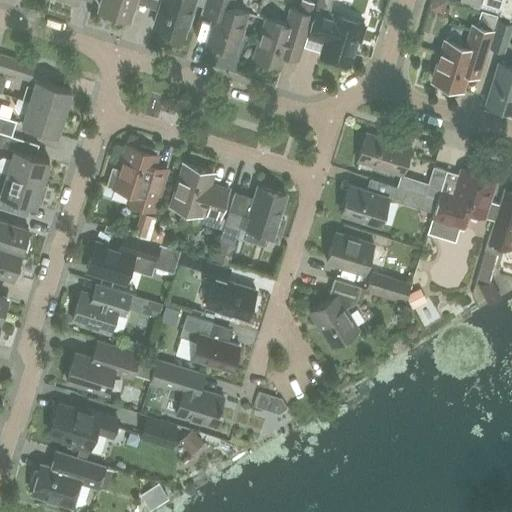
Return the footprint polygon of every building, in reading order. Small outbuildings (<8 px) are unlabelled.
[(128,16),(132,0),(101,0),(99,7),(128,16)] [(167,32),(170,29),(183,33),(193,0),(161,0),(154,24),(157,25),(158,29),(160,32),(164,33),(167,32)] [(234,49),(246,11),(230,6),(231,0),(207,0),(204,12),(215,15),(207,41),(234,49)] [(500,9),(502,0),(480,0),(480,3),(500,9)] [(297,59),(311,14),(290,7),(285,23),(265,17),(253,55),(280,64),(283,55),(297,59)] [(360,40),(364,24),(361,23),(362,21),(333,13),(333,14),(315,9),(308,34),(325,40),(320,54),(349,63),(356,39),(360,40)] [(503,50),(511,23),(498,19),(490,46),(503,50)] [(461,88),(466,73),(477,77),(492,30),(472,24),(465,45),(445,39),(432,79),(461,88)] [(0,69),(29,78),(34,63),(0,52),(0,69)] [(511,110),(511,65),(499,61),(486,102),(511,110)] [(35,78),(28,100),(64,112),(71,89),(35,78)] [(57,134),(64,112),(28,100),(17,96),(14,105),(19,112),(24,114),(21,122),(57,134)] [(16,120),(0,114),(0,131),(11,135),(16,120)] [(0,144),(9,147),(13,135),(11,135),(0,131),(0,144)] [(402,173),(410,146),(366,132),(357,159),(402,173)] [(154,163),(157,153),(153,152),(154,148),(140,144),(139,148),(126,144),(119,169),(112,167),(107,184),(131,191),(128,202),(153,209),(167,167),(154,163)] [(0,156),(0,169),(42,182),(49,159),(13,148),(10,158),(3,155),(0,156)] [(220,215),(228,188),(209,182),(212,171),(184,162),(171,204),(199,213),(201,209),(220,215)] [(437,198),(440,189),(446,169),(433,165),(424,194),(437,198)] [(453,193),(440,189),(437,198),(428,226),(431,232),(451,238),(454,236),(459,220),(463,222),(467,210),(484,215),(495,179),(484,176),(480,169),(473,172),(460,168),(453,193)] [(42,182),(0,169),(0,193),(35,205),(36,202),(41,203),(47,184),(42,182)] [(379,224),(388,195),(350,183),(341,212),(379,224)] [(244,209),(242,213),(243,214),(240,223),(268,232),(266,237),(277,240),(284,218),(278,216),(285,193),(258,185),(250,211),(244,209)] [(429,210),(433,197),(397,185),(393,199),(429,210)] [(511,189),(504,187),(484,248),(497,252),(499,246),(510,250),(511,244),(511,189)] [(243,214),(242,213),(228,209),(216,245),(228,249),(229,243),(233,244),(240,223),(243,214)] [(0,217),(0,244),(21,251),(28,226),(0,217)] [(364,271),(373,243),(335,231),(326,259),(364,271)] [(150,272),(159,243),(124,232),(119,249),(96,242),(88,268),(125,279),(129,266),(150,272)] [(0,271),(13,276),(17,275),(20,272),(21,268),(21,263),(18,261),(21,251),(0,244),(0,271)] [(246,317),(255,288),(226,279),(229,267),(206,260),(202,275),(213,279),(206,305),(246,317)] [(405,298),(410,282),(371,270),(367,286),(405,298)] [(355,301),(360,285),(334,277),(329,292),(332,297),(310,310),(331,344),(357,328),(344,307),(355,301)] [(123,316),(130,292),(96,281),(92,295),(80,291),(72,318),(93,325),(92,328),(109,333),(115,313),(123,316)] [(230,369),(238,344),(209,335),(213,322),(186,313),(179,335),(197,341),(192,357),(230,369)] [(138,353),(143,354),(146,344),(126,338),(123,348),(138,353)] [(133,368),(138,353),(123,348),(97,340),(92,355),(75,350),(66,378),(106,391),(112,372),(130,377),(132,373),(133,368)] [(133,368),(132,373),(150,378),(151,375),(156,358),(143,354),(138,353),(133,368)] [(180,398),(175,413),(216,425),(222,407),(220,407),(224,396),(200,388),(205,373),(156,358),(151,375),(150,378),(149,381),(171,388),(169,394),(180,398)] [(112,435),(117,417),(87,408),(86,410),(58,402),(49,432),(69,438),(67,442),(88,448),(94,429),(112,435)] [(172,445),(177,428),(146,418),(141,435),(172,445)] [(104,465),(74,456),(55,450),(50,465),(40,462),(38,469),(34,469),(33,472),(31,478),(31,482),(33,483),(31,491),(71,503),(72,503),(76,504),(81,503),(85,500),(90,484),(98,487),(104,465)]
